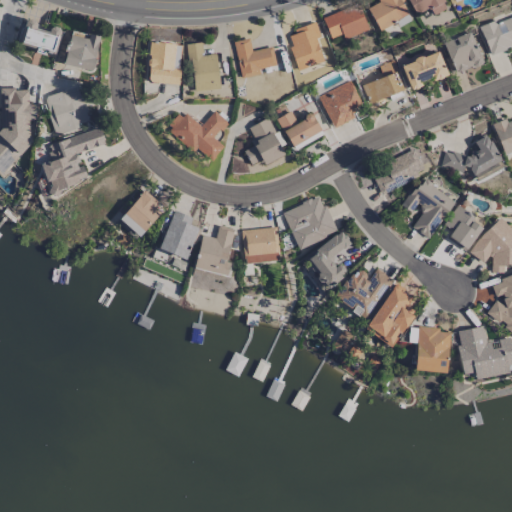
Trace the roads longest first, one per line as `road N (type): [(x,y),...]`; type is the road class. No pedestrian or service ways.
road 1 (residential): [(128,8),(122,60),(140,145),(208,192),(269,196),(511,85)]
road 2 (residential): [(449,286),(364,219),(337,161)]
